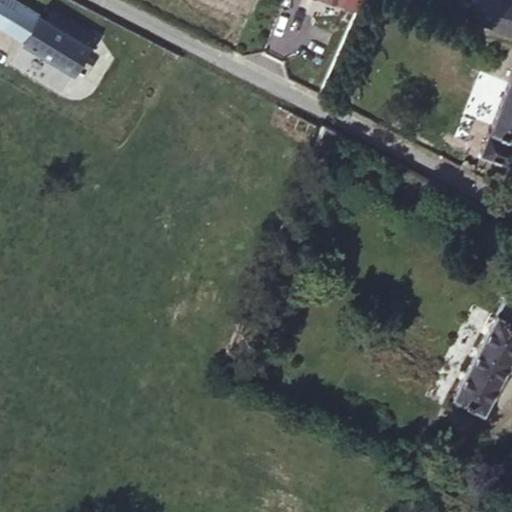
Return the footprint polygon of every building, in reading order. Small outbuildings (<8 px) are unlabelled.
[(325,0),(356,10),(359,0),(325,0)] [(511,26),(511,0),(510,0),(476,0),(471,18),(491,25),(511,31),(511,26)] [(45,33),(4,8),(0,15),(0,44),(79,92),(97,65),(61,44),(67,36),(51,24),(45,33)] [(511,30),(511,31),(491,25),(488,33),(511,39),(511,30)] [(511,64),(507,76),(509,77),(489,130),(487,128),(478,152),(509,163),(511,155),(511,64)] [(307,159),(315,140),(280,121),(271,137),(307,159)] [(511,301),(508,300),(449,410),(480,425),(511,365),(511,301)]
